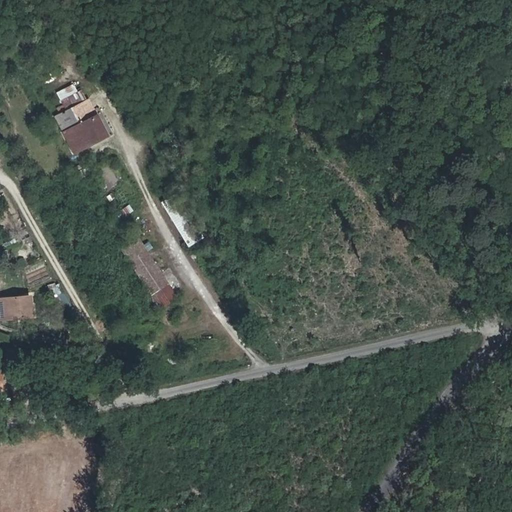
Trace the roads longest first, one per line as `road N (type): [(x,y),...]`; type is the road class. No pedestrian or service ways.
road 1 (track): [(511,338),(0,431)]
road 2 (unclassified): [(511,338),(430,432),(375,511)]
